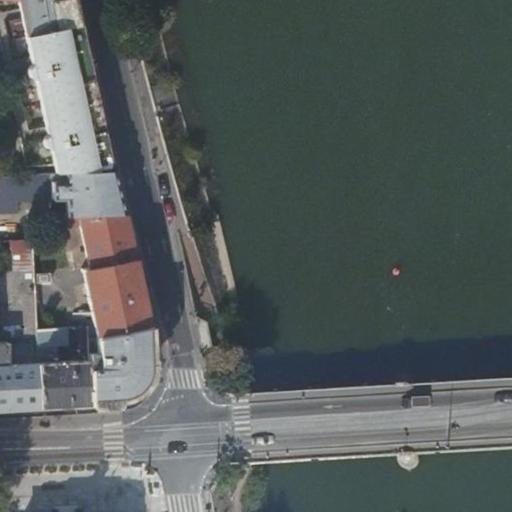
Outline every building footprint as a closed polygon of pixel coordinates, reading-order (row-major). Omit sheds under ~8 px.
[(74,0),(18,0),(20,9),(35,6),(36,12),(21,15),(31,59),(46,56),(47,62),(32,65),(28,70),(29,73),(30,76),(32,78),(35,79),(46,129),(60,126),(62,132),(47,135),(45,136),(44,139),(43,142),(44,146),(45,148),(48,149),(50,150),(55,174),(64,174),(113,172),(74,0)] [(35,6),(20,9),(21,15),(36,12),(35,6)] [(31,59),(32,65),(47,62),(46,56),(31,59)] [(46,129),(47,135),(62,132),(60,126),(46,129)] [(122,213),(113,172),(64,174),(64,181),(50,182),(51,199),(65,198),(66,215),(80,215),(121,213),(122,213)] [(39,200),(37,175),(14,176),(16,201),(23,200),(39,200)] [(0,212),(16,211),(16,209),(16,201),(14,176),(0,176),(0,212)] [(147,340),(121,213),(80,215),(90,267),(82,269),(98,336),(86,336),(87,359),(89,394),(123,391),(145,357),(144,340),(147,340)] [(13,271),(32,270),(31,238),(11,239),(13,271)] [(15,364),(36,362),(35,347),(35,329),(32,270),(13,271),(0,271),(0,309),(1,327),(4,327),(13,326),(13,341),(15,364)] [(4,327),(5,341),(13,341),(13,326),(4,327)] [(66,345),(66,327),(35,329),(35,347),(66,345)] [(0,408),(39,407),(36,362),(15,364),(6,364),(5,341),(0,341),(0,408)] [(6,364),(15,364),(13,341),(5,341),(6,364)] [(62,361),(81,360),(80,350),(62,351),(62,361)] [(89,404),(89,394),(87,359),(81,360),(62,361),(36,362),(39,407),(89,404)]
